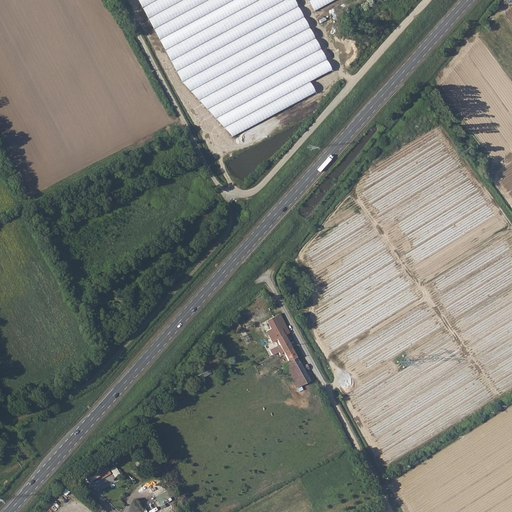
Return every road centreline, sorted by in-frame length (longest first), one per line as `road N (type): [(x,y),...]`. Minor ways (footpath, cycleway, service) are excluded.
road 1 (secondary): [(8,511),(466,0)]
road 2 (unclassified): [(118,0),(212,180),(222,192),(246,196),(425,0)]
